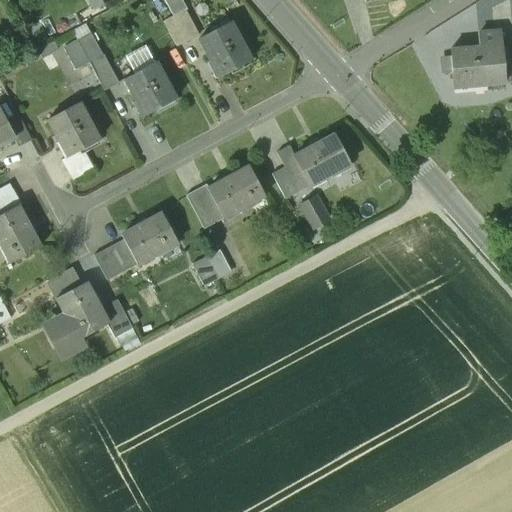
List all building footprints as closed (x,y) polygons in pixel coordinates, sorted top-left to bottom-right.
[(185,10),(179,0),(162,0),(171,17),(172,18),(184,11),(185,10)] [(197,36),(184,11),(172,18),(171,17),(161,22),(175,48),(197,36)] [(228,24),(197,40),(210,64),(207,66),(215,81),(249,63),(228,24)] [(501,33),(479,35),(480,48),(451,51),(455,89),(505,84),(501,33)] [(90,36),(76,43),(87,63),(102,92),(117,84),(103,59),(102,60),(90,36)] [(76,43),(62,50),(73,71),(87,63),(76,43)] [(134,75),(124,80),(144,118),(174,102),(154,64),(145,48),(126,58),(134,75)] [(79,105),(47,122),(59,143),(55,145),(63,161),(81,152),(98,142),(79,105)] [(0,114),(0,146),(13,140),(5,125),(0,114)] [(36,153),(18,118),(5,125),(13,140),(24,159),(36,153)] [(349,166),(333,137),(293,158),(292,159),(297,168),(308,188),(349,166)] [(293,158),(287,147),(276,154),(283,168),(286,173),(297,168),(292,159),(293,158)] [(63,161),(60,163),(71,183),(92,172),(81,152),(63,161)] [(308,188),(297,168),(286,173),(283,168),(270,175),(284,201),(308,188)] [(248,169),(207,191),(223,220),(263,198),(248,169)] [(8,186),(0,190),(0,217),(16,209),(19,207),(8,186)] [(207,191),(205,187),(186,198),(203,230),(223,220),(207,191)] [(326,222),(315,202),(301,209),(313,230),(326,222)] [(0,217),(0,250),(8,265),(37,249),(16,209),(0,217)] [(160,215),(120,237),(122,239),(136,266),(176,244),(160,215)] [(122,239),(91,255),(106,282),(136,266),(122,239)] [(230,274),(219,253),(205,260),(216,281),(230,274)] [(216,281),(205,260),(191,267),(202,288),(216,281)] [(72,269),(46,283),(55,301),(81,287),(72,269)] [(81,287),(55,301),(64,316),(50,324),(56,336),(50,340),(60,358),(83,346),(80,340),(106,326),(107,326),(99,311),(85,285),(81,287)] [(131,330),(116,301),(99,311),(107,326),(106,326),(113,340),(131,330)] [(1,307),(0,307),(0,325),(9,321),(1,307)]
